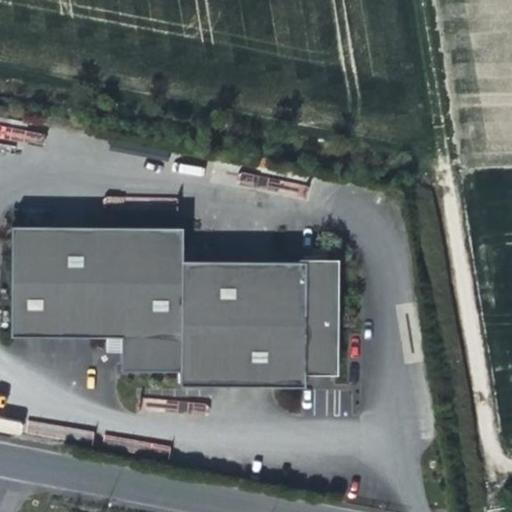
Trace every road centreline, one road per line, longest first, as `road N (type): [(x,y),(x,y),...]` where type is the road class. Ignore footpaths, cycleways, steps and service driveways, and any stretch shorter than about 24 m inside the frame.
road 1 (track): [(493,511),(416,0)]
road 2 (unclassified): [(0,458),(274,511)]
